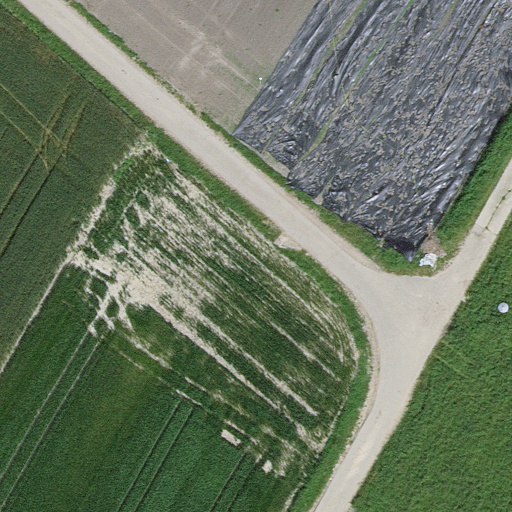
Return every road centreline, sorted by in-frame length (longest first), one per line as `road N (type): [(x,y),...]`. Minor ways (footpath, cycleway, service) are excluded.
road 1 (track): [(454,332),(65,0)]
road 2 (track): [(357,511),(511,227)]
